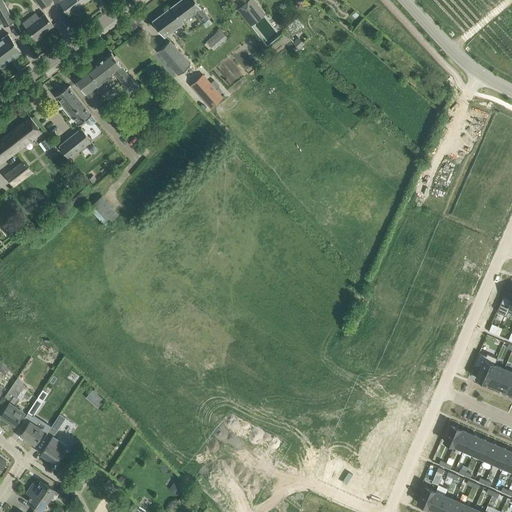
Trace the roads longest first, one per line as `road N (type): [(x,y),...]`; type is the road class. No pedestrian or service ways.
road 1 (tertiary): [(0,100),(132,0)]
road 2 (residential): [(502,249),(440,388)]
road 3 (tertiary): [(511,89),(466,64),(406,0)]
road 4 (residential): [(440,388),(387,511)]
